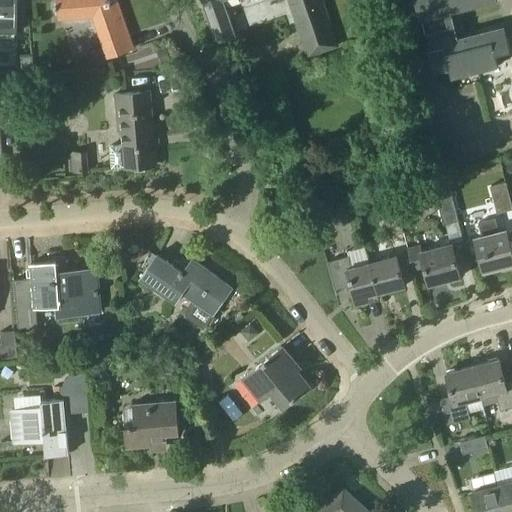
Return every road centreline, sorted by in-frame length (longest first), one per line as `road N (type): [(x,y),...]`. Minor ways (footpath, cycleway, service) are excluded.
road 1 (residential): [(342,425),(244,481),(64,498)]
road 2 (residential): [(221,226),(129,206),(0,221)]
road 3 (residential): [(369,388),(221,226)]
road 4 (residential): [(511,310),(446,330),(403,354),(369,388)]
road 5 (residential): [(427,511),(342,425)]
